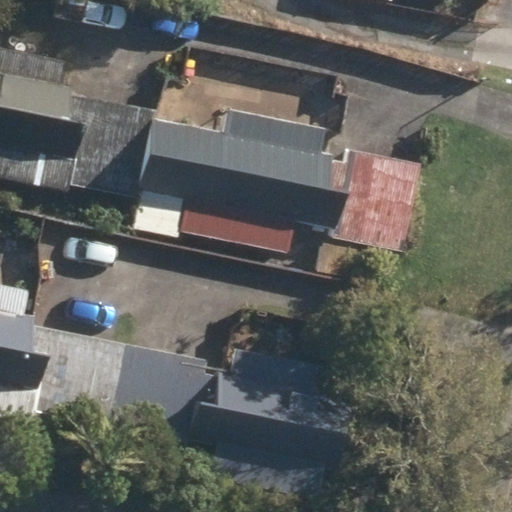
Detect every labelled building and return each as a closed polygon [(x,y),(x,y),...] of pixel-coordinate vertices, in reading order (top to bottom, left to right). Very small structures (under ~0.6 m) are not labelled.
[(0,50),(0,181),(69,196),(71,190),(101,196),(121,97),(92,92),(91,101),(71,98),(73,89),(62,88),(67,64),(0,50)] [(121,97),(101,196),(96,218),(134,225),(132,234),(180,243),(183,235),(291,256),(297,226),(336,233),(335,240),(404,253),(420,171),(346,156),(343,166),(333,165),(334,159),(324,157),(328,135),(230,116),(226,138),(155,123),(156,114),(148,113),(150,104),(121,97)] [(322,277),(352,282),(357,254),(328,249),(322,277)] [(30,294),(0,288),(0,421),(33,429),(35,421),(109,438),(127,348),(36,330),(37,324),(24,321),(30,294)] [(127,348),(109,438),(189,454),(190,446),(218,451),(212,482),(320,503),(326,469),(338,472),(352,402),(318,395),(323,373),(235,354),(231,376),(218,374),(217,379),(206,377),(209,365),(127,348)]
